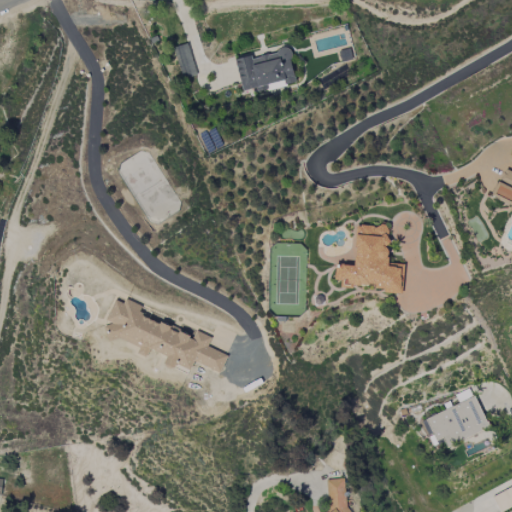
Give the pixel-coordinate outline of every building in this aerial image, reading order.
[(197,75),(187,43),(173,48),(182,79),(197,75)] [(235,59),(242,91),(256,88),(257,92),(296,83),(288,49),(252,57),(252,55),(235,59)] [(511,205),(511,172),(505,169),(500,182),(498,181),(492,194),(492,197),(511,205)] [(355,225),(354,266),(335,266),(334,287),(402,288),(402,264),(387,264),(388,226),(355,225)] [(103,337),(114,340),(114,338),(139,347),(137,354),(146,357),(149,349),(166,356),(163,365),(175,369),(176,364),(191,369),(193,363),(220,373),(227,355),(207,348),(211,337),(195,331),(193,335),(138,315),(141,306),(125,299),(123,303),(114,300),(106,320),(109,322),(103,337)] [(446,447),(488,428),(470,388),(454,395),(459,404),(425,418),(435,440),(442,437),(446,447)] [(348,511),(346,478),(327,480),(328,511),(348,511)] [(511,487),(492,495),(498,511),(511,506),(511,487)]
